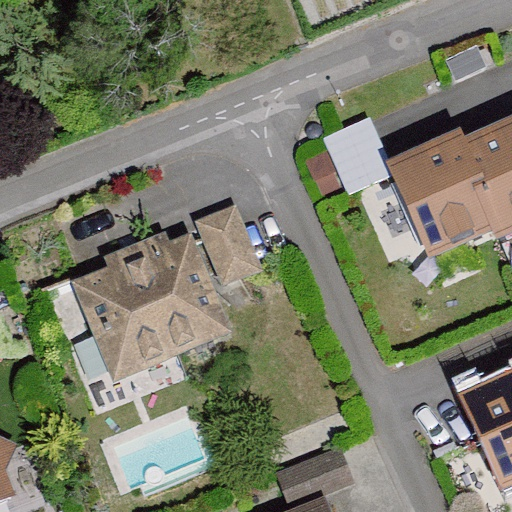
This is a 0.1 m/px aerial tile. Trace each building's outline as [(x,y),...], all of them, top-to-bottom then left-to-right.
[(371,117),(324,137),(348,194),(395,174),(371,117)] [(511,119),(394,170),(434,262),(511,228),(511,119)] [(206,248),(86,295),(127,398),(247,350),(206,248)] [(511,403),(484,417),(511,477),(511,403)] [(25,511),(0,450),(0,511),(25,511)]
